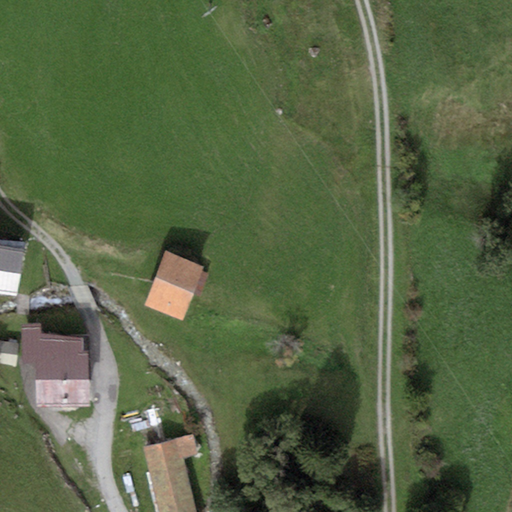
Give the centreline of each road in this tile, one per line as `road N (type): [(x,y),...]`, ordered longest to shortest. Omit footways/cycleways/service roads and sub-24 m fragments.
road 1 (track): [(389,511),(380,66),(357,0)]
road 2 (track): [(0,199),(72,265),(81,285),(107,361),(109,481),(121,511)]
